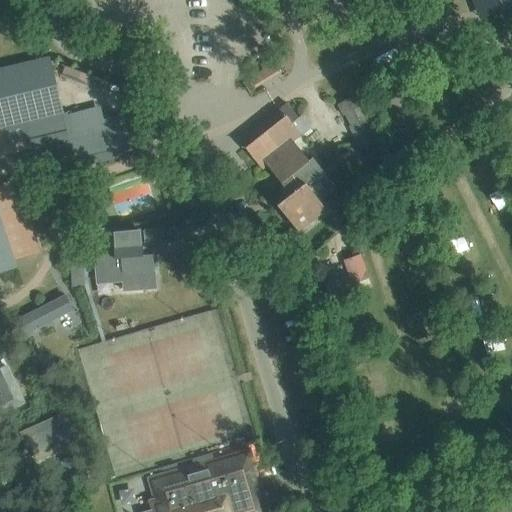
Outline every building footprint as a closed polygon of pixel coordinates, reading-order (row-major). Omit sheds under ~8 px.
[(67,128),(50,56),(0,67),(0,155),(29,149),(32,163),(73,153),(76,166),(129,154),(129,153),(127,153),(126,149),(135,147),(131,130),(128,131),(124,114),(67,128)] [(252,87),(279,73),(273,61),(246,75),(252,87)] [(62,66),(59,76),(88,84),(91,74),(62,66)] [(288,103),(261,125),(266,131),(246,147),(262,169),(267,165),(291,194),(278,205),(298,231),(327,209),(307,183),(323,170),(313,157),(309,160),(293,140),(301,133),(292,122),(299,117),(288,103)] [(145,138),(143,127),(133,130),(136,140),(145,138)] [(18,205),(10,181),(0,184),(0,273),(20,267),(18,258),(40,251),(25,203),(18,205)] [(150,229),(97,233),(100,269),(122,267),(125,292),(157,289),(156,283),(156,280),(153,254),(152,254),(151,243),(150,231),(150,229)] [(348,276),(325,283),(331,301),(372,288),(361,254),(343,259),(348,276)] [(494,294),(463,301),(468,321),(498,314),(494,294)] [(445,351),(430,355),(433,370),(448,366),(445,351)] [(7,363),(0,366),(0,412),(24,402),(7,363)] [(26,458),(70,444),(60,414),(16,429),(26,458)] [(152,511),(267,511),(263,493),(261,493),(249,451),(162,476),(168,497),(149,502),(152,511)]
